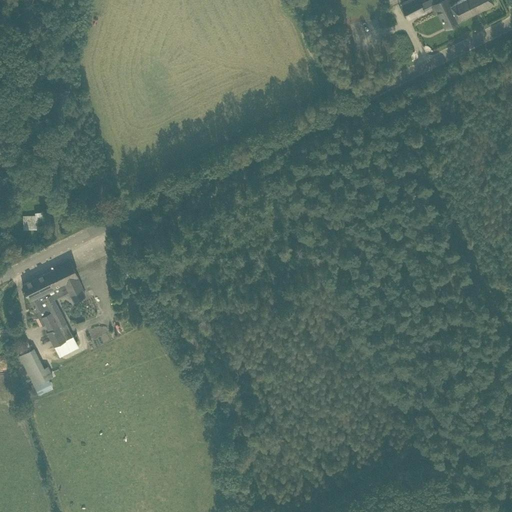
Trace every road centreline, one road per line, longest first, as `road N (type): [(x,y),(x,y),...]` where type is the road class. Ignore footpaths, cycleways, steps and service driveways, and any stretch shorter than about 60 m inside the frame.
road 1 (secondary): [(0,277),(511,21)]
road 2 (track): [(391,116),(511,354)]
